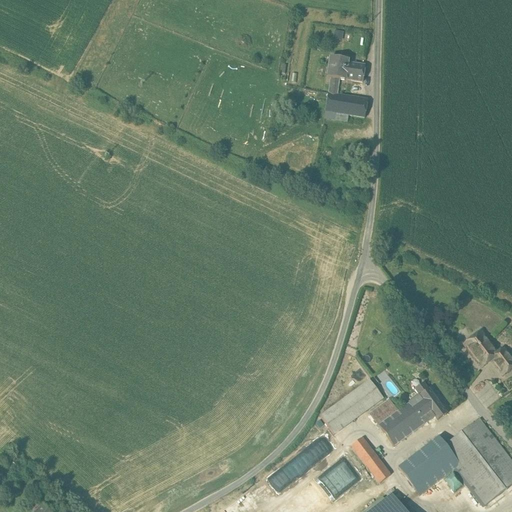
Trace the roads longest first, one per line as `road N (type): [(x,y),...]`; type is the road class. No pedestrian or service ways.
road 1 (unclassified): [(189,511),(284,440),(333,372),(372,229),(381,0)]
road 2 (track): [(511,442),(366,259)]
road 3 (track): [(478,401),(388,458),(362,426)]
